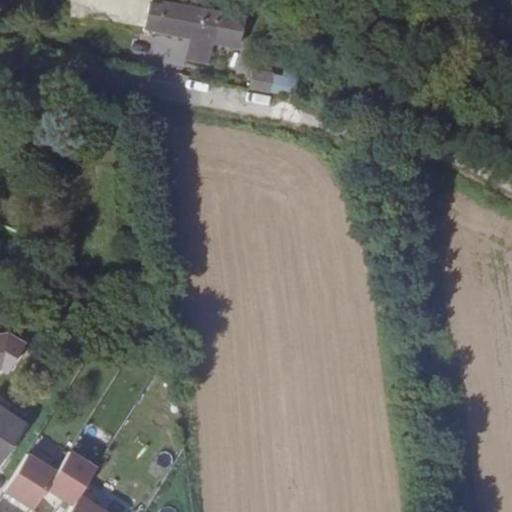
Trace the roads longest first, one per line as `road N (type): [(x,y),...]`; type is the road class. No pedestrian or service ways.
road 1 (track): [(201,102),(511,183)]
road 2 (residential): [(0,60),(201,102)]
